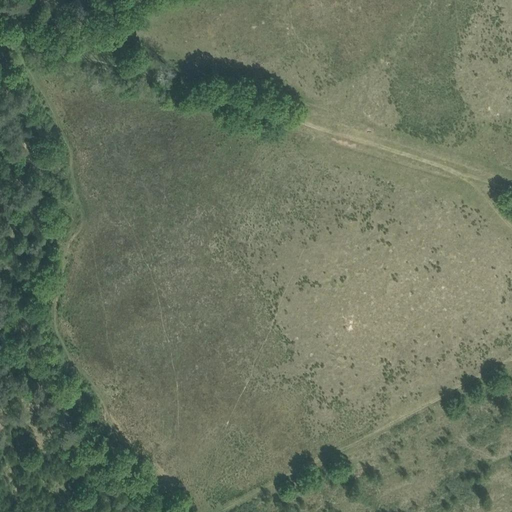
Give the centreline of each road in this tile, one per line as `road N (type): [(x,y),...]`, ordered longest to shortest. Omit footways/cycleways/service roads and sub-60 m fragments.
road 1 (track): [(0,47),(29,70),(74,153),(80,207),(61,282),(63,335),(86,372),(119,382),(114,413),(164,470),(180,511)]
road 2 (track): [(27,33),(490,181)]
